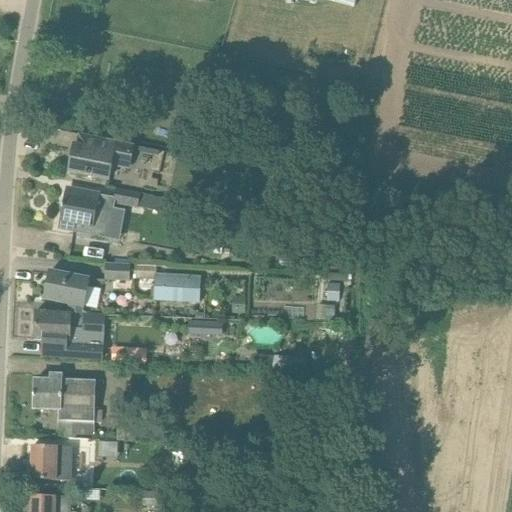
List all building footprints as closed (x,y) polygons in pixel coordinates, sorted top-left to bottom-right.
[(75,145),(70,172),(109,180),(112,167),(128,170),(134,145),(110,141),(108,152),(75,145)] [(115,200),(138,205),(141,191),(118,186),(115,200)] [(66,193),(59,229),(76,232),(77,222),(96,225),(101,194),(77,190),(76,195),(66,193)] [(333,201),(343,202),(344,190),(334,190),(333,201)] [(347,235),(320,230),(317,244),(344,249),(347,235)] [(328,271),(330,250),(316,249),(314,270),(328,271)] [(105,280),(130,281),(131,265),(106,264),(105,280)] [(156,279),(156,275),(157,266),(134,266),(134,279),(154,279),(156,279)] [(70,304),(68,313),(84,314),(84,308),(87,308),(92,280),(51,272),(45,299),(70,304)] [(325,274),(325,282),(345,282),(345,274),(325,274)] [(153,299),(187,300),(188,276),(156,275),(156,279),(154,279),(153,299)] [(329,285),(328,300),(340,300),(341,285),(329,285)] [(246,314),(246,298),(234,298),(234,314),(246,314)] [(84,314),(68,313),(36,311),(36,340),(69,341),(68,358),(103,360),(105,315),(84,314)] [(223,324),(189,323),(189,335),(223,336),(223,324)] [(284,369),(306,371),(307,358),(285,357),(284,369)] [(51,381),(36,381),(35,393),(34,393),(34,397),(35,397),(35,409),(61,410),(61,420),(59,420),(59,428),(59,439),(94,441),(96,382),(62,381),(62,376),(52,375),(51,381)] [(73,448),(33,446),(32,480),(72,481),(73,448)] [(84,472),(85,494),(96,493),(95,487),(109,487),(109,471),(84,472)] [(145,491),(145,505),(171,505),(170,492),(145,491)] [(71,511),(72,498),(32,496),(30,511),(71,511)]
